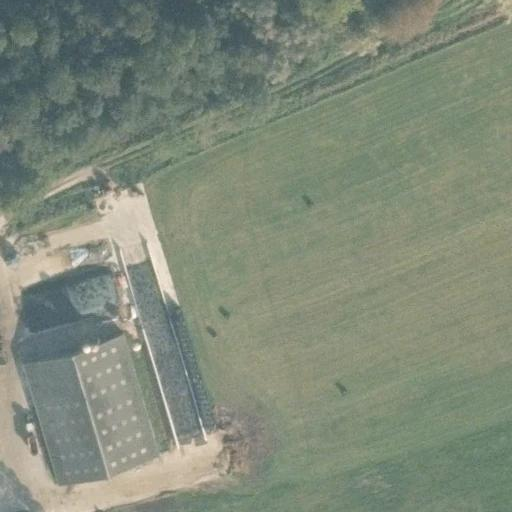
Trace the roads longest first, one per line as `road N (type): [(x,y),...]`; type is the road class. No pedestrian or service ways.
road 1 (track): [(435,0),(365,47),(0,213)]
road 2 (unclassified): [(0,279),(37,500)]
